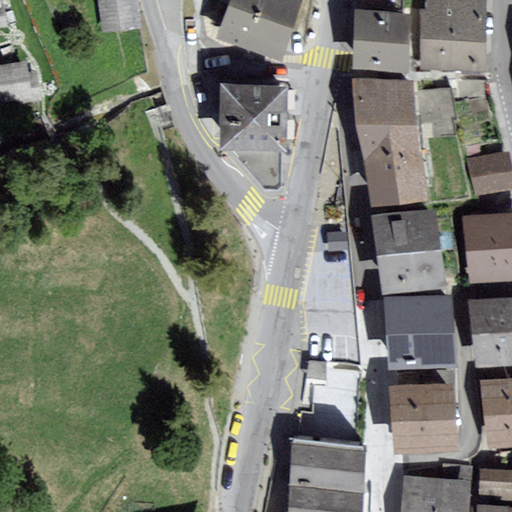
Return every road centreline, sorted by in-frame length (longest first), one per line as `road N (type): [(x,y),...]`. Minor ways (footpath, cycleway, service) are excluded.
road 1 (residential): [(324,80),(343,93),(355,155),(387,511)]
road 2 (tertiary): [(244,511),(293,240)]
road 3 (unclassified): [(293,240),(240,197),(200,146),(167,56)]
road 4 (tertiary): [(293,240),(324,80)]
